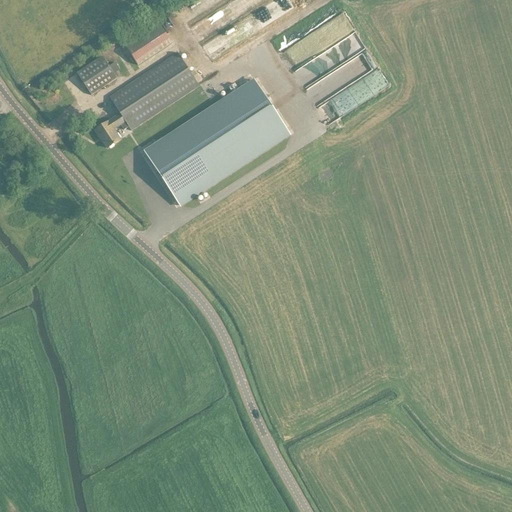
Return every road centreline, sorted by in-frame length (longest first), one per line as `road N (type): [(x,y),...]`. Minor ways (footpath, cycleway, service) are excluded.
road 1 (tertiary): [(307,511),(208,312),(94,198),(0,86)]
road 2 (track): [(323,0),(204,72),(183,43),(38,134)]
